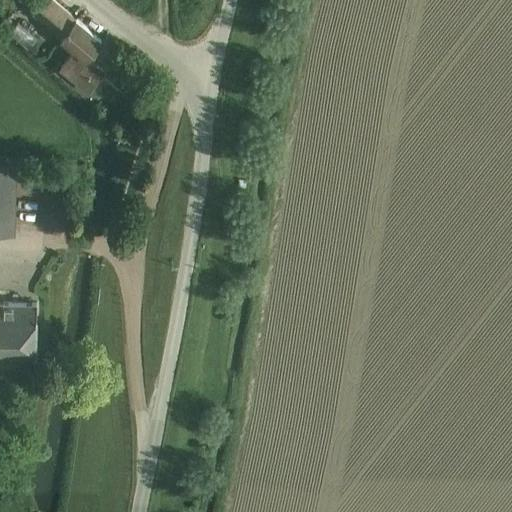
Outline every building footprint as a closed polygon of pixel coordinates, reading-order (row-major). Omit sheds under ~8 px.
[(45,0),(34,15),(61,37),(76,19),(52,0),(45,0)] [(102,40),(79,21),(76,19),(61,37),(62,37),(60,38),(74,50),(60,68),(89,91),(105,71),(88,58),(102,40)] [(20,21),(10,32),(28,48),(38,36),(20,21)] [(17,166),(0,165),(0,230),(17,231),(17,166)] [(0,359),(35,360),(36,301),(0,299),(0,359)]
